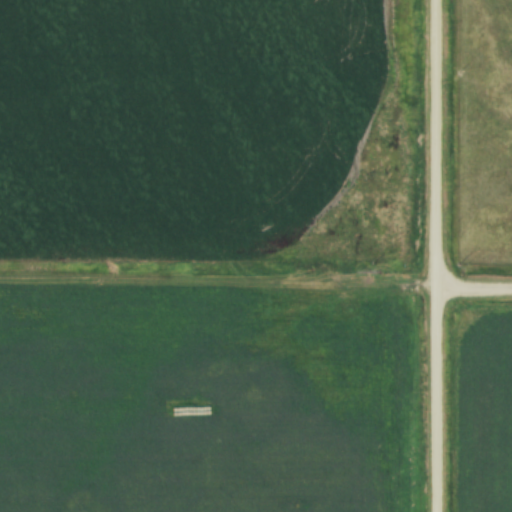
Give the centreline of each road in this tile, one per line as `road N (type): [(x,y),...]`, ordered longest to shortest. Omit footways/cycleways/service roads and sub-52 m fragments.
road 1 (residential): [(436,511),(436,0)]
road 2 (track): [(436,295),(0,299)]
